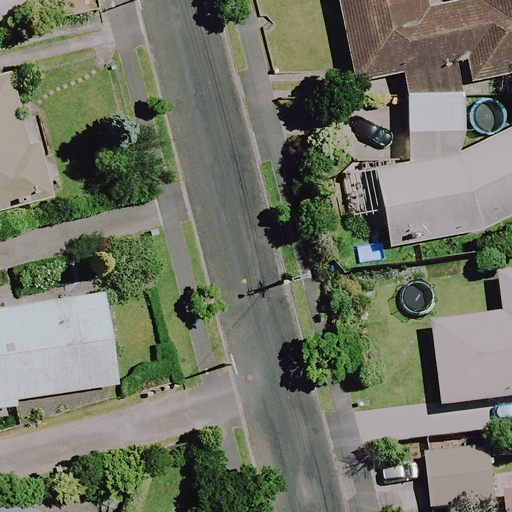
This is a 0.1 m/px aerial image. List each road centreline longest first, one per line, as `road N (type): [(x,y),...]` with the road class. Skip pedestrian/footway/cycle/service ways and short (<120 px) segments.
road 1 (residential): [(178,0),(310,511)]
road 2 (unknown): [(272,363),(0,430)]
road 3 (unknown): [(191,48),(0,92)]
